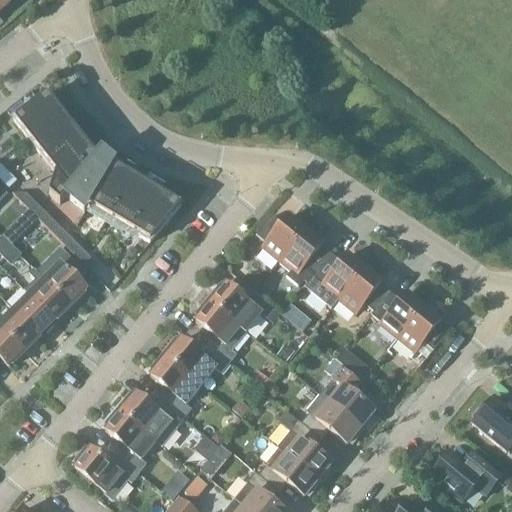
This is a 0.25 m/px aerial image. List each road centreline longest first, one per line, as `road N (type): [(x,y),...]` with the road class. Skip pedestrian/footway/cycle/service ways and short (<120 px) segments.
road 1 (residential): [(28,476),(276,162)]
road 2 (residential): [(276,162),(219,164),(157,139),(109,95),(76,0)]
road 3 (residential): [(511,289),(344,511)]
road 4 (residential): [(511,288),(475,276),(314,168),(276,162)]
